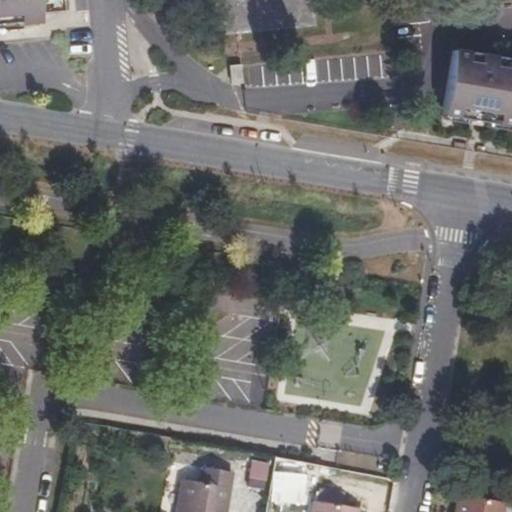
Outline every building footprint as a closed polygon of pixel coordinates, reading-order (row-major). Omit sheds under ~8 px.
[(0,0),(0,29),(3,29),(3,32),(24,30),(23,20),(44,18),(42,0),(0,0)] [(511,45),(443,32),(434,98),(503,112),(505,102),(511,103),(511,56),(510,56),(511,45)] [(247,488),(265,489),(266,463),(248,462),(247,488)] [(269,500),(302,502),(303,476),(270,474),(269,500)] [(211,511),(215,490),(186,485),(183,503),(167,500),(165,511),(211,511)] [(339,504),(340,494),(315,491),(314,501),(339,504)]
